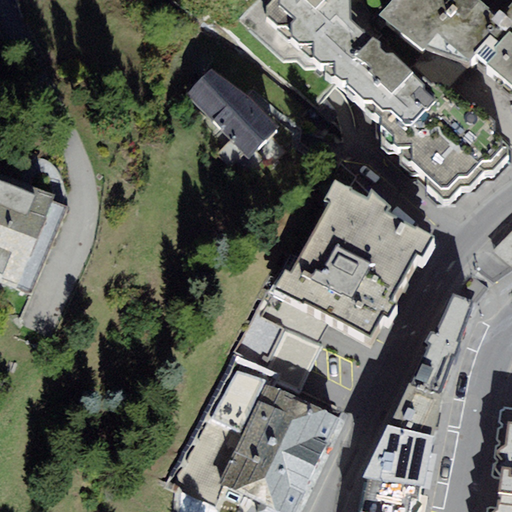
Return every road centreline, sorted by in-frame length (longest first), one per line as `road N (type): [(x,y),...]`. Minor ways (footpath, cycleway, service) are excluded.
road 1 (tertiary): [(511,201),(461,245),(437,279),(331,511)]
road 2 (tertiary): [(457,511),(491,366),(511,324)]
